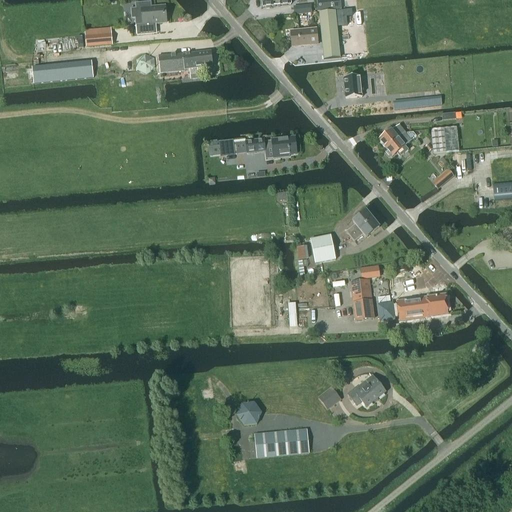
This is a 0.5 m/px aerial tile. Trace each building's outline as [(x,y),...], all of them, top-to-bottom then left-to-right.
[(261,0),(263,7),(262,7),(263,8),(264,8),(290,5),(290,6),(291,5),(291,4),(290,0),(261,0)] [(340,0),(316,0),(318,13),(341,10),(340,0)] [(135,10),(130,10),(131,20),(135,20),(135,21),(137,37),(154,35),(156,35),(156,26),(166,25),(166,24),(165,7),(151,9),(150,3),(135,4),(135,10)] [(311,5),(302,6),(303,14),(312,14),(311,5)] [(350,29),(349,11),(348,11),(336,12),(338,30),(350,29)] [(324,61),(341,59),(338,30),(336,12),(319,14),(324,61)] [(111,29),(85,31),(86,49),(113,47),(111,29)] [(292,47),(318,45),(317,30),(291,33),(292,47)] [(190,80),(199,79),(198,70),(212,68),(210,52),(184,56),(185,71),(189,70),(190,80)] [(185,71),(184,56),(184,55),(159,57),(160,74),(185,72),(185,71)] [(91,63),(32,69),(34,85),(93,79),(91,63)] [(360,77),(343,79),(346,100),(362,98),(360,77)] [(391,131),(379,141),(385,149),(405,133),(399,126),(391,131)] [(432,147),(433,155),(459,152),(456,128),(430,131),(432,147)] [(405,133),(385,149),(392,158),(397,154),(400,157),(407,152),(404,148),(405,147),(412,142),(411,141),(416,138),(415,136),(412,133),(405,134),(405,133)] [(264,140),(246,142),(247,154),(265,152),(265,149),(273,149),(274,160),(289,158),(289,156),(296,155),(295,139),(272,142),(264,143),(264,140)] [(232,141),(218,143),(220,158),(234,156),(232,141)] [(442,158),(439,161),(445,167),(448,164),(442,158)] [(448,170),(431,184),(432,185),(437,191),(452,179),(454,177),(448,170)] [(511,183),(492,186),(494,201),(511,199),(511,183)] [(286,194),(276,195),(277,202),(286,201),(286,194)] [(350,238),(372,220),(366,212),(352,223),(355,226),(347,233),(350,238)] [(372,220),(350,238),(354,242),(363,236),(365,239),(379,228),(372,220)] [(333,248),(330,236),(310,240),(312,252),(333,248)] [(333,248),(312,252),(315,265),(335,261),(333,248)] [(375,320),(369,281),(349,283),(355,323),(375,320)] [(448,315),(445,297),(397,303),(399,322),(448,315)] [(296,304),(288,304),(289,320),(296,320),(296,304)] [(362,402),(366,408),(385,393),(372,377),(356,390),(356,389),(348,395),(356,407),(362,402)] [(327,411),(340,401),(331,389),(318,399),(327,411)] [(242,405),(237,417),(244,427),(256,426),(261,415),(254,404),(242,405)] [(307,431),(254,436),(256,459),(309,454),(307,431)]
